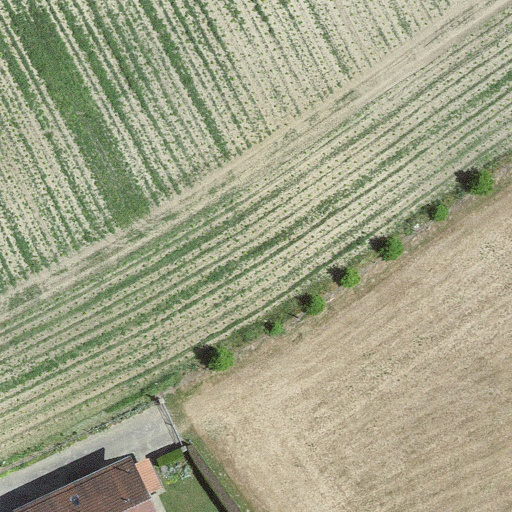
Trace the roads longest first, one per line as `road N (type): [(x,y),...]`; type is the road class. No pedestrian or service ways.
road 1 (track): [(0,304),(212,195),(488,0)]
road 2 (track): [(98,0),(212,195)]
